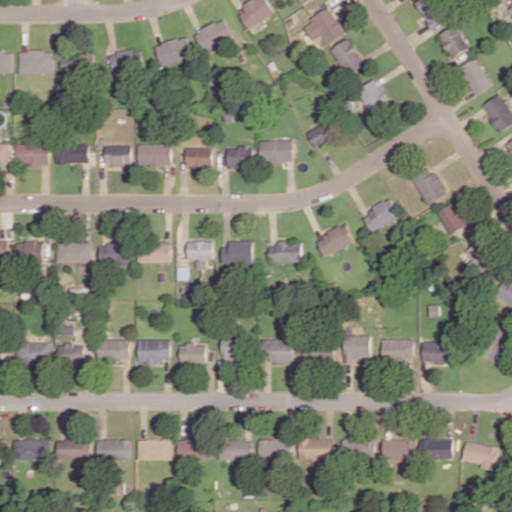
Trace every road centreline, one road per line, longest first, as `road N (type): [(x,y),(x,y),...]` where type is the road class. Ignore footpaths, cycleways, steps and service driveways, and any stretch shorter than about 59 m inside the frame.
road 1 (residential): [(0,402),(511,397)]
road 2 (residential): [(445,117),(345,182),(293,202),(0,204)]
road 3 (residential): [(371,0),(511,217)]
road 4 (residential): [(177,0),(121,13),(0,13)]
